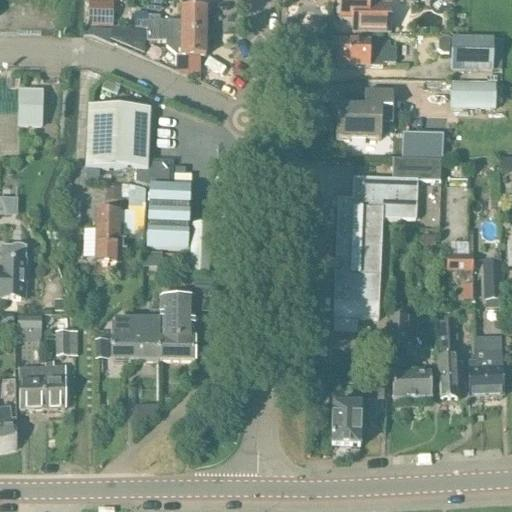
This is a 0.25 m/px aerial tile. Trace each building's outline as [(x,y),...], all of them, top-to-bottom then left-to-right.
[(368,0),(339,0),(339,21),(352,22),(351,36),(390,37),(390,9),(381,8),(382,0),(368,0)] [(112,4),(88,4),(87,29),(112,30),(112,4)] [(147,34),(147,35),(206,35),(206,12),(182,11),(181,25),(160,24),(160,20),(147,20),(147,21),(147,34)] [(138,21),(138,33),(144,34),(147,34),(147,21),(138,21)] [(138,33),(111,32),(111,42),(144,56),(144,34),(138,33)] [(205,59),(206,35),(147,35),(147,45),(181,46),(181,59),(205,59)] [(493,42),(443,40),(437,44),(437,53),(442,56),(451,56),(450,75),(492,76),(493,42)] [(368,45),(338,44),(337,70),(370,71),(382,71),(382,68),(395,68),(396,52),(389,51),(389,46),(368,46),(368,45)] [(495,88),(450,87),(450,111),(494,112),(495,88)] [(43,95),(19,94),(17,132),(41,132),(43,95)] [(393,95),(365,94),(364,110),(336,110),(336,142),(381,143),(382,128),(392,128),(393,95)] [(147,174),(147,166),(149,113),(88,110),(86,172),(136,174),(147,174)] [(439,124),(415,123),(414,137),(438,138),(439,124)] [(423,140),(422,164),(441,164),(442,164),(443,141),(423,140)] [(511,161),(497,162),(498,163),(498,164),(498,176),(511,175),(511,161)] [(338,203),(334,307),(378,309),(382,223),(416,224),(417,185),(440,186),(441,164),(422,164),(393,162),(392,183),(353,182),(352,203),(338,203)] [(147,174),(136,174),(135,186),(150,190),(147,252),(191,254),(190,279),(208,280),(210,230),(187,229),(189,192),(168,191),(169,167),(147,166),(147,174)] [(483,180),(469,180),(469,190),(471,190),(471,210),(483,210),(483,189),(483,180)] [(0,201),(0,219),(9,219),(10,202),(0,201)] [(134,215),(96,214),(94,266),(118,267),(119,238),(133,238),(134,215)] [(436,250),(435,235),(417,236),(417,250),(436,250)] [(23,249),(19,248),(15,248),(13,249),(11,250),(0,249),(0,302),(25,303),(26,250),(23,250),(23,249)] [(159,256),(147,256),(147,268),(159,269),(159,256)] [(446,261),(446,275),(472,276),(472,259),(468,259),(451,259),(446,259),(446,261)] [(501,304),(500,263),(483,264),(485,305),(501,304)] [(172,297),(160,297),(159,302),(159,313),(148,313),(148,324),(129,324),(129,322),(114,322),(114,328),(112,328),(112,365),(194,366),(194,303),(172,302),(172,297)] [(66,303),(56,303),(56,314),(66,314),(66,303)] [(42,320),(17,319),(16,335),(41,336),(42,320)] [(407,321),(390,320),(389,354),(406,355),(407,321)] [(455,361),(453,325),(436,326),(440,403),(457,402),(456,387),(464,387),(463,360),(455,361)] [(70,358),(69,335),(55,335),(56,358),(70,358)] [(104,345),(96,344),(96,362),(104,362),(104,345)] [(484,360),(484,355),(474,356),(475,365),(468,365),(470,401),(502,400),(501,372),(500,372),(499,360),(484,360)] [(332,357),(331,380),(355,381),(356,358),(332,357)] [(414,376),(413,364),(398,365),(398,377),(392,377),(393,404),(430,403),(429,376),(414,376)] [(20,413),(46,413),(45,384),(40,384),(40,371),(19,372),(20,413)] [(64,371),(40,371),(40,384),(45,384),(46,413),(65,413),(64,371)] [(381,405),(367,405),(367,421),(381,421),(381,405)] [(137,406),(136,426),(155,426),(156,407),(137,406)] [(360,411),(332,410),(331,450),(359,451),(360,411)] [(0,456),(15,454),(15,452),(16,452),(16,439),(15,424),(15,422),(11,423),(10,411),(0,412),(0,456)]
